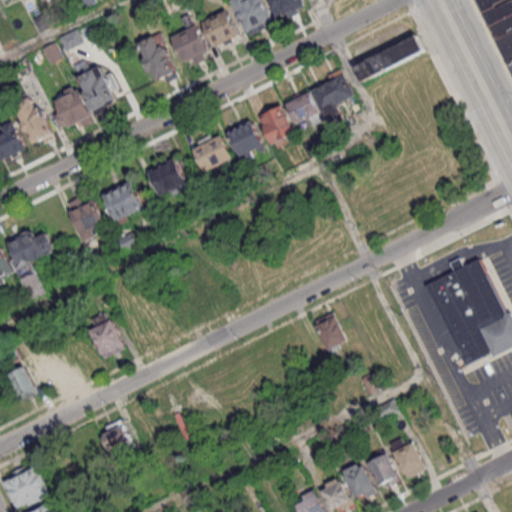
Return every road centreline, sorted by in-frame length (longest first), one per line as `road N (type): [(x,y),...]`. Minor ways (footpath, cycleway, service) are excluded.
road 1 (residential): [(511,188),(0,446)]
road 2 (residential): [(394,0),(0,196)]
road 3 (primary): [(511,146),(440,0)]
